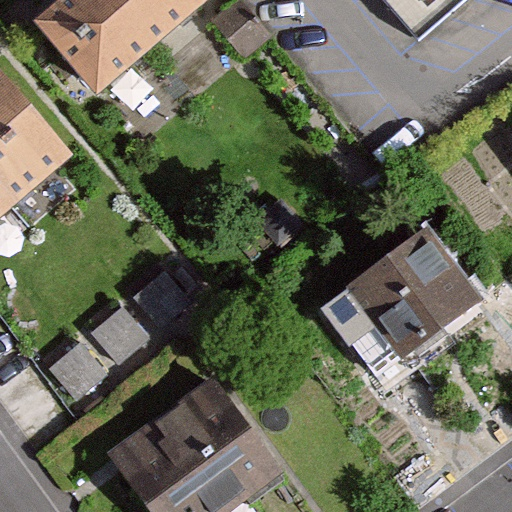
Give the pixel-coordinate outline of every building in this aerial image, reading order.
[(218,7),(211,0),(85,0),(49,32),(111,102),(218,7)] [(0,237),(84,165),(0,69),(0,237)] [(485,306),(433,235),(352,294),(358,301),(329,322),(352,355),(379,335),(402,366),(485,306)] [(75,392),(197,304),(171,268),(49,357),(75,392)] [(248,511),(290,479),(215,383),(110,466),(145,511),(248,511)]
